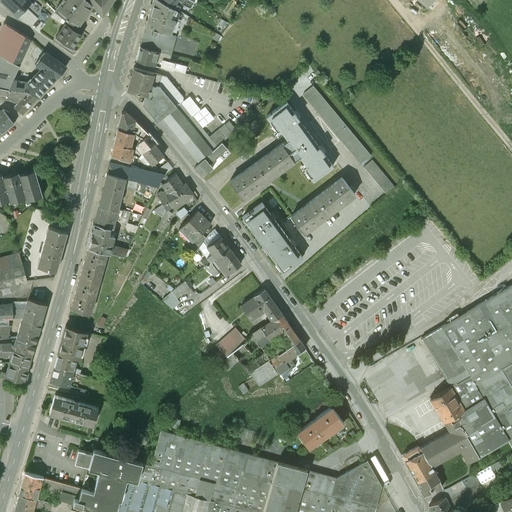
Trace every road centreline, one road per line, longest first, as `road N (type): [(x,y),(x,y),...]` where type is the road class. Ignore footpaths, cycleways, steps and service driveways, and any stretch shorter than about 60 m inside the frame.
road 1 (residential): [(416,511),(340,377),(190,172),(133,105),(106,92)]
road 2 (secondary): [(106,92),(64,286),(0,509)]
road 3 (track): [(511,144),(397,0)]
road 4 (tertiary): [(0,150),(56,95),(106,92)]
